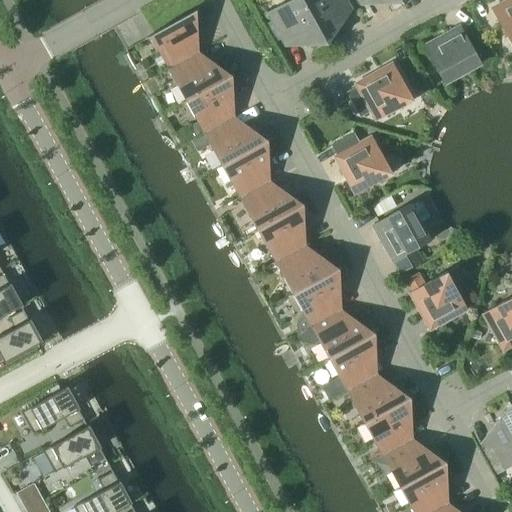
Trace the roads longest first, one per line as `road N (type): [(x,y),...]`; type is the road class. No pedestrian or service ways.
road 1 (residential): [(447,422),(267,97)]
road 2 (residential): [(140,316),(3,70)]
road 3 (residential): [(249,511),(140,316)]
road 4 (residential): [(446,0),(267,97)]
road 5 (residential): [(0,392),(140,316)]
road 6 (residential): [(3,70),(128,0)]
